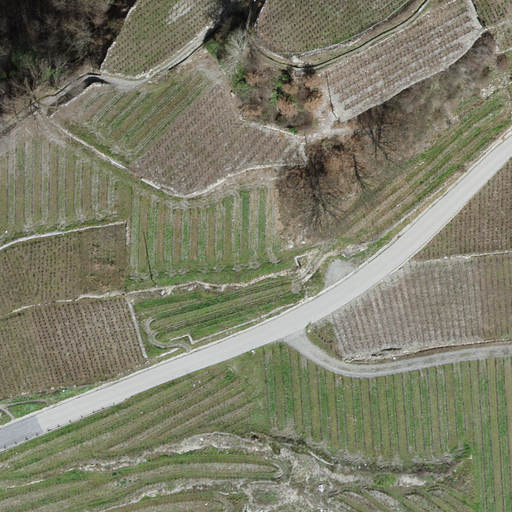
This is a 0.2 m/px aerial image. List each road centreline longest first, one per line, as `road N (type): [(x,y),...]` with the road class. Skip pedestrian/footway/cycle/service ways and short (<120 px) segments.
road 1 (unclassified): [(0,437),(342,294),(511,146)]
road 2 (track): [(511,352),(345,373),(312,364),(277,327)]
